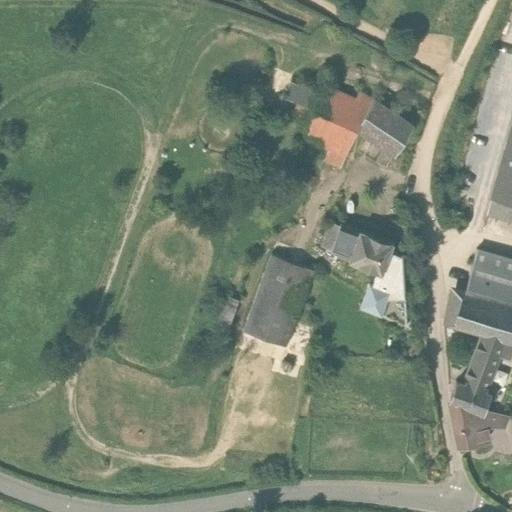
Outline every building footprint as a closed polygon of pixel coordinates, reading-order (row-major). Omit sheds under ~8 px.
[(315,110),(322,93),(290,80),(283,97),(296,102),(315,110)] [(356,129),(361,120),(371,96),(358,90),(355,96),(326,84),(322,93),(315,110),(308,127),(303,140),(313,144),(328,150),(345,156),(356,129)] [(395,113),(373,99),(361,120),(356,129),(379,140),(396,151),(412,124),(395,113)] [(315,110),(296,102),(289,119),(308,127),(315,110)] [(511,202),(511,142),(497,198),(511,202)] [(313,144),(306,159),(322,165),(328,150),(313,144)] [(394,242),(360,229),(359,230),(342,223),(341,226),(330,221),(320,245),(332,249),(331,252),(349,258),(348,260),(382,273),(394,242)] [(477,247),(473,263),(465,301),(449,298),(444,321),(483,331),(467,374),(462,383),(455,380),(455,381),(450,396),(450,397),(485,406),(486,405),(492,389),(488,387),(501,355),(511,359),(511,356),(511,256),(478,247),(477,247)] [(243,329),(286,345),(314,268),(271,252),(243,329)] [(485,406),(450,397),(459,443),(492,437),(490,425),(506,427),(511,411),(486,405),(485,406)]
